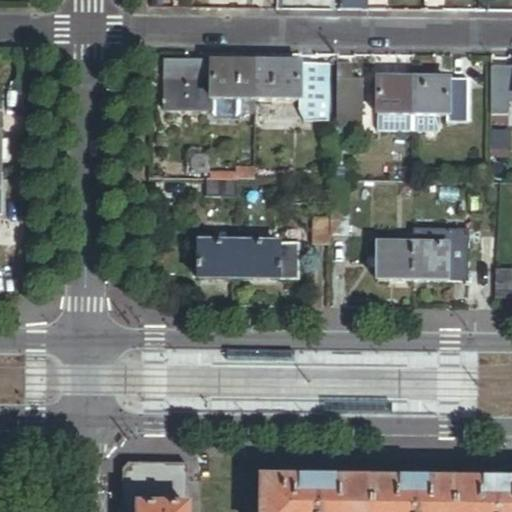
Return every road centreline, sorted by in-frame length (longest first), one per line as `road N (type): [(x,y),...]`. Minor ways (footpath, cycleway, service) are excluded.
road 1 (tertiary): [(511,346),(88,341)]
road 2 (tertiary): [(89,423),(511,428)]
road 3 (residential): [(91,30),(511,36)]
road 4 (residential): [(91,30),(88,341)]
